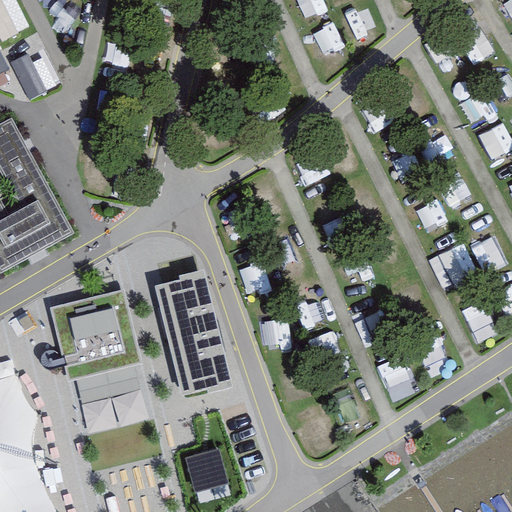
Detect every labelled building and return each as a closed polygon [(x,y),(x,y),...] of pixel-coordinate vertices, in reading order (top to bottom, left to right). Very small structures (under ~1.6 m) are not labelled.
[(21,0),(0,0),(0,31),(4,41),(33,29),(21,0)] [(0,45),(0,73),(11,69),(0,45)] [(45,49),(17,66),(36,98),(64,82),(45,49)] [(0,202),(0,273),(0,274),(37,255),(73,235),(24,145),(10,119),(0,124),(0,170),(21,209),(14,213),(8,216),(0,202)] [(203,270),(179,276),(180,280),(154,286),(180,396),(219,386),(218,383),(230,380),(203,270)] [(141,364),(122,290),(48,309),(67,383),(141,364)] [(0,511),(54,511),(46,494),(35,468),(31,442),(38,418),(23,403),(20,379),(0,386),(0,511)] [(363,390),(338,404),(355,433),(380,420),(363,390)] [(322,405),(299,411),(304,434),(328,428),(322,405)] [(218,450),(184,459),(194,493),(227,484),(218,450)]
